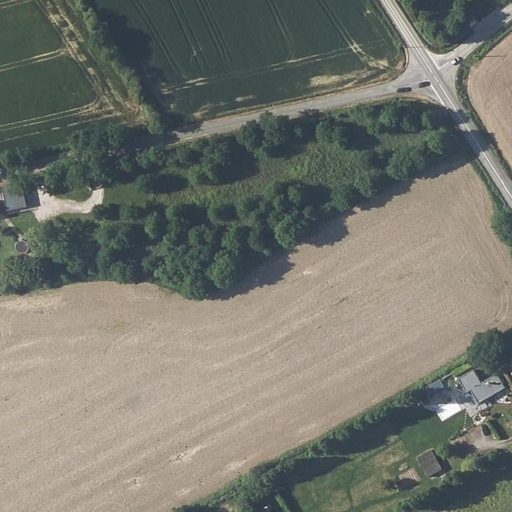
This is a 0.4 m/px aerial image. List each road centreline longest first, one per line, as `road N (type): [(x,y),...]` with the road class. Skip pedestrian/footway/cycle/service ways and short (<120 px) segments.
road 1 (unclassified): [(433,75),(0,175)]
road 2 (tertiary): [(511,199),(433,75)]
